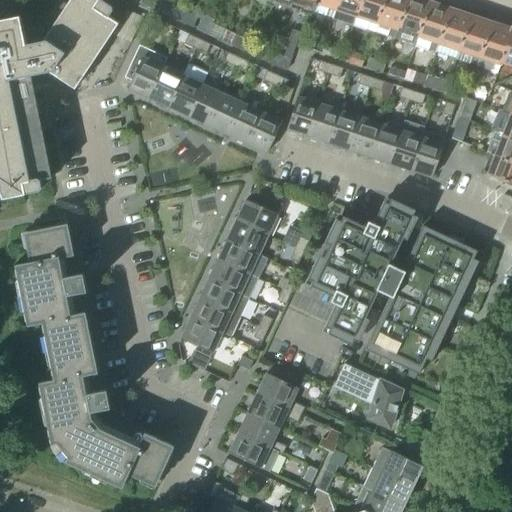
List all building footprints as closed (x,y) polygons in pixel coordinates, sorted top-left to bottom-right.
[(68,0),(46,34),(39,30),(21,33),(17,17),(0,20),(0,199),(23,195),(37,192),(40,189),(38,181),(50,179),(40,132),(33,96),(31,87),(36,86),(36,87),(37,88),(38,89),(39,90),(40,90),(41,90),(42,90),(43,89),(44,88),(45,87),(45,86),(45,85),(50,84),(54,77),(73,90),(116,24),(106,18),(111,11),(110,8),(98,0),(68,0)] [(152,9),(153,7),(155,3),(154,2),(149,0),(140,0),(139,3),(152,9)] [(155,3),(153,7),(153,11),(171,14),(172,0),(154,0),(154,2),(155,3)] [(310,10),(313,0),(272,0),(272,2),(288,7),(289,3),(310,10)] [(310,11),(331,18),(334,10),(337,0),(313,0),(310,10),(310,11)] [(331,18),(352,25),(360,0),(337,0),(334,10),(331,18)] [(368,22),(375,24),(383,0),(360,0),(352,25),(365,30),(368,22)] [(383,0),(375,24),(372,32),(393,39),(396,31),(406,0),(383,0)] [(393,39),(414,46),(428,3),(420,0),(406,0),(396,31),(393,39)] [(414,46),(434,52),(449,9),(440,6),(439,4),(432,2),(429,3),(428,3),(414,46)] [(170,17),(177,21),(182,10),(175,7),(170,17)] [(449,9),(434,52),(455,59),(470,16),(461,13),(460,11),(452,9),(450,10),(449,9)] [(124,10),(116,24),(111,36),(130,44),(142,18),(124,10)] [(177,21),(185,25),(190,14),(182,10),(177,21)] [(190,14),(185,25),(192,28),(197,18),(190,14)] [(202,16),(196,30),(206,35),(211,24),(213,21),(202,16)] [(471,56),(478,58),(490,23),(481,20),(480,18),(473,16),(471,17),(470,16),(455,59),(468,64),(471,56)] [(151,18),(147,27),(158,32),(162,23),(151,18)] [(492,63),(499,65),(511,28),(494,22),(491,24),(490,23),(478,58),(475,66),(489,71),(492,63)] [(206,35),(213,38),(219,27),(211,24),(206,35)] [(213,38),(221,42),(226,31),(219,27),(213,38)] [(500,64),(511,67),(511,28),(499,65),(500,64)] [(291,30),(286,45),(294,48),(298,33),(291,30)] [(221,42),(228,45),(233,34),(226,31),(221,42)] [(233,34),(228,45),(236,49),(241,38),(233,34)] [(183,44),(194,49),(199,40),(188,35),(183,44)] [(199,40),(194,49),(205,54),(210,45),(199,40)] [(240,51),(247,54),(253,43),(245,40),(240,51)] [(247,54),(255,58),(260,47),(253,43),(247,54)] [(286,45),(283,58),(290,60),(294,48),(286,45)] [(138,46),(123,78),(131,81),(127,89),(147,99),(162,67),(166,59),(146,50),(138,46)] [(321,54),(337,59),(339,51),(323,46),(321,54)] [(255,58),(262,61),(268,50),(260,47),(255,58)] [(262,61),(269,65),(275,54),(268,50),(262,61)] [(345,61),(361,66),(364,57),(348,51),(345,61)] [(222,62),(233,67),(238,58),(227,53),(222,62)] [(269,65),(276,68),(281,57),(275,54),(269,65)] [(281,57),(276,68),(284,72),(288,70),(290,60),(283,58),(281,57)] [(238,58),(233,67),(245,72),(249,63),(238,58)] [(368,58),(365,68),(381,73),(384,64),(368,58)] [(316,71),(327,75),(330,65),(319,61),(316,71)] [(182,76),(167,108),(186,117),(201,85),(206,74),(187,65),(182,76)] [(330,65),(327,75),(339,78),(342,69),(330,65)] [(147,99),(167,108),(182,76),(162,67),(147,99)] [(387,75),(403,80),(405,73),(389,67),(387,75)] [(262,80),(273,85),(277,76),(266,71),(262,80)] [(411,83),(422,87),(426,76),(415,72),(411,83)] [(357,84),(368,88),(371,79),(360,75),(357,84)] [(423,87),(443,94),(447,82),(427,75),(423,87)] [(277,76),(273,85),(284,90),(288,81),(277,76)] [(371,79),(368,88),(380,92),(380,104),(385,106),(392,85),(371,79)] [(186,117),(206,126),(221,94),(201,85),(186,117)] [(452,97),(463,101),(467,90),(456,86),(452,97)] [(398,98),(409,102),(413,92),(401,88),(398,98)] [(413,92),(409,102),(421,105),(424,96),(413,92)] [(206,126),(225,135),(240,103),(221,94),(206,126)] [(286,131),(307,138),(318,104),(297,97),(286,131)] [(465,99),(458,118),(468,122),(475,102),(465,99)] [(511,101),(506,99),(501,112),(511,116),(511,101)] [(441,114),(450,117),(454,106),(445,102),(441,114)] [(225,135),(245,145),(260,113),(240,103),(225,135)] [(307,138),(328,145),(339,111),(318,104),(307,138)] [(328,145),(348,151),(359,118),(339,111),(328,145)] [(489,131),(493,132),(511,140),(511,116),(501,112),(497,111),(489,131)] [(260,113),(245,145),(265,154),(280,122),(260,113)] [(348,151),(369,158),(379,124),(359,118),(348,151)] [(468,122),(458,118),(457,118),(449,138),(460,142),(468,122)] [(389,165),(410,171),(423,131),(424,128),(404,121),(401,131),(389,165)] [(369,158),(389,165),(401,131),(379,124),(369,158)] [(423,131),(410,171),(430,178),(444,138),(423,131)] [(485,153),(488,155),(511,164),(511,140),(493,132),(485,153)] [(511,164),(488,155),(481,173),(511,186),(511,164)] [(235,221),(266,236),(281,205),(253,192),(248,202),(244,201),(235,221)] [(328,246),(322,258),(318,256),(306,279),(311,282),(309,286),(331,297),(329,302),(334,305),(324,327),(328,330),(326,334),(350,346),(352,341),(357,343),(368,321),(376,325),(364,350),(418,375),(418,374),(424,360),(430,362),(470,276),(477,262),(472,260),(475,253),(475,252),(455,242),(455,243),(424,228),(422,226),(413,244),(405,240),(416,218),(411,216),(413,211),(389,200),(387,205),(382,202),(372,225),(366,222),(364,228),(341,217),(339,222),(334,220),(323,243),(328,246)] [(235,221),(225,241),(257,256),(266,236),(235,221)] [(25,326),(40,323),(43,337),(48,336),(54,367),(49,368),(52,381),(37,384),(40,399),(45,398),(51,426),(46,427),(49,445),(55,444),(66,457),(63,463),(81,471),(83,466),(108,477),(106,482),(120,489),(126,475),(138,480),(140,476),(156,483),(172,447),(143,433),(136,447),(98,429),(90,419),(89,413),(108,409),(104,390),(85,394),(81,377),(96,374),(84,312),(69,315),(65,296),(84,292),(81,274),(61,278),(57,259),(72,256),(66,224),(27,232),(30,249),(25,250),(28,262),(13,265),(16,280),(21,279),(27,310),(22,311),(25,326)] [(299,237),(294,248),(303,253),(308,241),(299,237)] [(225,241),(216,260),(248,275),(257,256),(225,241)] [(303,253),(294,248),(289,259),(298,263),(303,253)] [(216,260),(208,280),(239,294),(248,299),(257,279),(248,275),(216,260)] [(286,279),(281,290),(290,294),(295,283),(286,279)] [(208,280),(198,300),(239,319),(248,299),(239,294),(208,280)] [(290,294),(281,290),(276,301),(285,305),(290,294)] [(198,300),(189,320),(221,334),(230,338),(239,319),(198,300)] [(263,316),(257,327),(266,331),(272,320),(263,316)] [(221,334),(189,320),(180,339),(212,354),(221,334)] [(266,331),(257,327),(252,338),(261,342),(266,331)] [(241,356),(237,365),(248,370),(252,361),(241,356)] [(269,365),(256,394),(300,415),(304,408),(291,402),(297,389),(274,378),(279,370),(269,365)] [(400,391),(343,365),(333,387),(335,388),(335,387),(372,404),(367,418),(368,418),(367,419),(388,429),(388,428),(389,428),(400,391)] [(282,368),(281,371),(278,376),(289,382),(293,374),(282,368)] [(256,394),(246,414),(278,429),(284,417),(297,423),(300,415),(256,394)] [(237,434),(278,453),(282,455),(285,447),(272,441),(278,429),(246,414),(237,434)] [(341,435),(330,430),(325,441),(321,439),(317,447),(332,454),(341,435)] [(278,453),(237,434),(228,453),(268,472),(278,453)] [(381,448),(372,469),(412,488),(422,467),(381,448)] [(328,463),(341,469),(347,456),(334,450),(328,463)] [(302,480),(310,484),(316,471),(308,467),(302,480)] [(372,469),(362,488),(403,507),(412,488),(372,469)] [(511,511),(511,476),(501,506),(504,511),(505,511),(511,511)] [(320,478),(315,489),(324,493),(329,482),(320,478)] [(208,511),(232,511),(240,497),(220,487),(221,485),(214,482),(208,495),(215,498),(208,511)] [(362,488),(353,507),(362,511),(361,511),(362,511),(400,511),(403,507),(362,488)] [(362,511),(361,511),(358,511),(333,511),(327,495),(315,489),(310,501),(314,511),(362,511)] [(232,511),(243,511),(242,511),(248,498),(241,495),(240,497),(232,511)]
